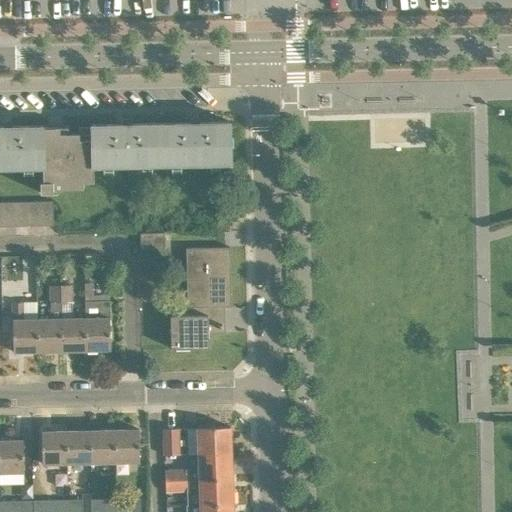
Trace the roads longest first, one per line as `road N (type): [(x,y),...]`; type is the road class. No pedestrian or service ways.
road 1 (residential): [(267,389),(265,84)]
road 2 (residential): [(0,393),(267,389)]
road 3 (tertiary): [(265,54),(0,60)]
road 4 (residential): [(0,88),(265,84)]
road 5 (tertiary): [(511,47),(265,54)]
road 6 (residential): [(269,511),(267,389)]
